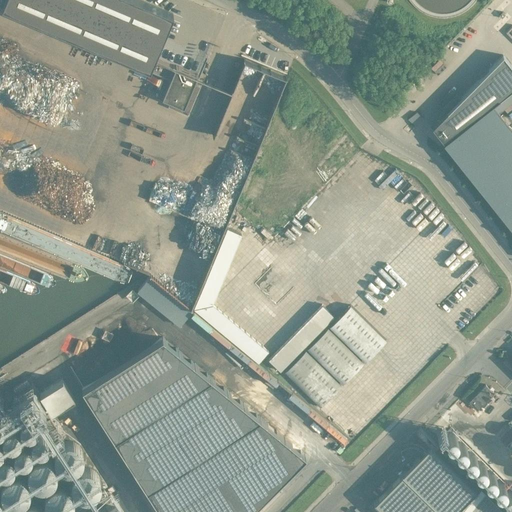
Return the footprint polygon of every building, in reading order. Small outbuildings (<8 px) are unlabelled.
[(197,73),(175,63),(175,64),(172,63),(157,57),(157,56),(154,55),(172,12),(144,0),(2,0),(1,5),(148,67),(148,68),(169,77),(161,96),(174,102),(173,104),(186,110),(193,92),(189,91),(197,73)] [(431,125),(443,140),(511,85),(511,65),(502,53),(431,125)] [(409,109),(422,121),(429,113),(416,101),(409,109)] [(511,131),(490,104),(443,141),(511,227),(511,131)] [(260,112),(241,158),(247,160),(265,115),(260,112)] [(84,160),(110,169),(114,155),(88,147),(84,160)] [(433,220),(441,213),(437,209),(429,216),(433,220)] [(234,245),(235,245),(240,232),(226,226),(219,244),(218,243),(192,305),(257,360),(269,346),(212,298),(234,245)] [(193,274),(199,275),(204,259),(198,258),(193,274)] [(321,302),(267,356),(279,368),(333,314),(321,302)] [(364,359),(385,338),(350,303),(328,324),(364,359)] [(342,382),(363,361),(327,326),(305,347),(342,382)] [(305,452),(259,414),(162,334),(81,386),(161,511),(249,511),(251,511),(249,508),(305,452)] [(320,405),(340,384),(304,348),(283,369),(320,405)] [(0,511),(63,511),(94,493),(98,499),(107,493),(103,487),(107,485),(79,442),(64,431),(51,411),(74,396),(62,377),(39,391),(35,386),(35,387),(32,381),(16,391),(19,396),(0,407),(0,511)] [(485,382),(468,399),(476,408),(493,391),(485,382)] [(452,407),(462,405),(457,389),(447,392),(452,407)] [(497,403),(499,399),(491,394),(489,398),(497,403)] [(320,405),(328,412),(337,403),(329,396),(320,405)] [(348,432),(360,421),(353,414),(341,426),(348,432)] [(317,427),(338,447),(347,437),(326,417),(317,427)] [(452,511),(476,488),(429,443),(373,500),(385,511),(452,511)] [(511,507),(511,478),(509,479),(506,473),(503,469),(499,470),(496,462),(493,459),(489,460),(485,452),(483,449),(479,451),(476,445),(475,443),(470,445),(466,449),(472,454),(473,457),(465,450),(473,467),(511,507)] [(501,511),(478,488),(454,511),(501,511)]
